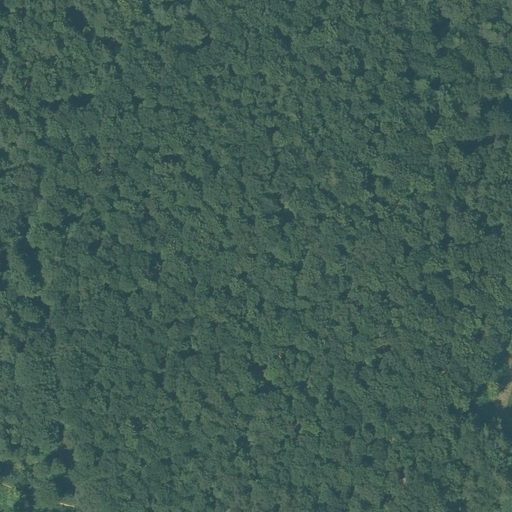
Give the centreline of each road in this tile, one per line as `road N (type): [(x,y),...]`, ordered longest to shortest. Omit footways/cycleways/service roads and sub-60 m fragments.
road 1 (track): [(247,0),(56,161),(43,195),(33,249),(47,305),(48,384),(59,447),(96,511)]
road 2 (track): [(392,0),(502,511)]
